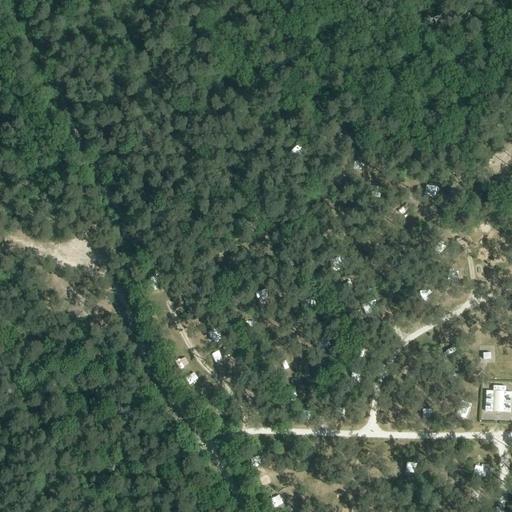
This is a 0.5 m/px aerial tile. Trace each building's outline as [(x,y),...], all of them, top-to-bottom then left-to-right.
[(312,156),(313,146),(300,146),(300,156),(312,156)] [(157,279),(149,286),(158,297),(166,290),(157,279)] [(367,314),(381,311),(378,300),(365,303),(367,314)] [(206,334),(212,343),(223,335),(218,326),(206,334)] [(510,414),(511,393),(505,393),(506,388),(493,387),(493,392),(486,392),(485,412),(510,414)] [(299,407),(308,406),(307,395),(298,396),(299,407)] [(219,404),(213,408),(220,416),(225,411),(219,404)] [(479,474),(490,474),(490,466),(479,465),(479,474)]
